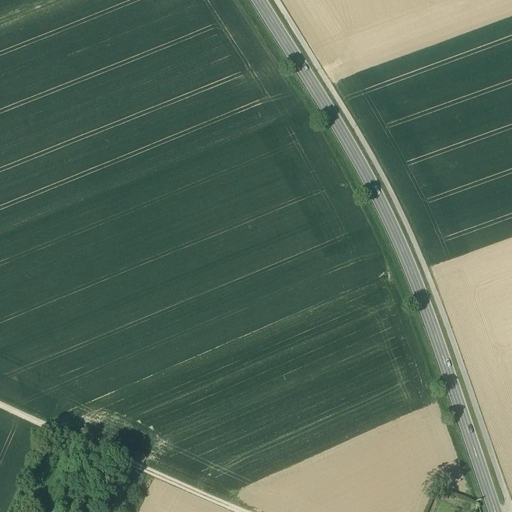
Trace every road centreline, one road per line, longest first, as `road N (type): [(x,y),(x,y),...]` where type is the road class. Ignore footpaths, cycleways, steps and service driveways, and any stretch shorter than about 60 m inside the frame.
road 1 (secondary): [(495,511),(404,253),(264,0)]
road 2 (track): [(0,404),(242,511)]
